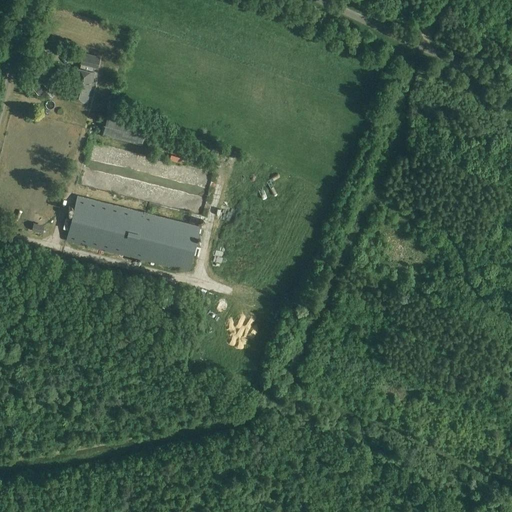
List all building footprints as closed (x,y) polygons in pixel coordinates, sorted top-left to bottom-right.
[(68,97),(87,102),(94,72),(92,72),(93,67),(97,68),(100,57),(83,53),(79,69),(75,68),(68,97)] [(41,82),(34,88),(39,94),(46,88),(41,82)] [(102,135),(142,144),(146,126),(129,122),(130,118),(119,115),(119,114),(110,112),(108,117),(107,117),(102,135)] [(226,164),(231,148),(225,146),(219,162),(226,164)] [(188,271),(199,225),(77,195),(66,240),(188,271)]
